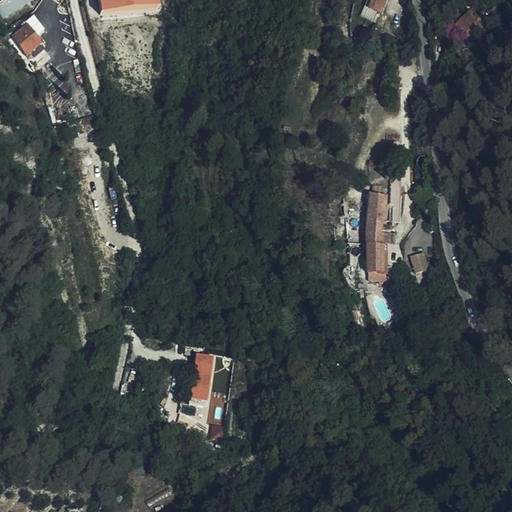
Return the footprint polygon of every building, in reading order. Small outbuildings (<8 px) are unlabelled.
[(31,1),(29,0),(8,0),(0,5),(0,12),(3,18),(31,1)] [(69,17),(65,0),(53,0),(57,19),(69,17)] [(98,0),(100,15),(159,9),(158,0),(98,0)] [(380,15),(386,0),(367,0),(364,9),(380,15)] [(478,23),(471,16),(456,30),(473,48),(480,43),(478,41),(485,34),(487,36),(496,27),(495,26),(502,19),(494,11),(487,18),(485,16),(478,23)] [(205,24),(203,18),(197,20),(199,26),(205,24)] [(42,44),(28,25),(13,37),(27,56),(42,44)] [(458,38),(448,29),(438,38),(449,48),(458,38)] [(53,64),(49,56),(37,62),(42,71),(53,64)] [(383,275),(383,257),(381,257),(382,223),(385,223),(386,197),(368,195),(365,226),(365,274),(371,274),(370,278),(377,278),(378,275),(383,275)] [(429,270),(424,255),(411,259),(416,274),(429,270)] [(436,325),(431,307),(422,309),(427,327),(436,325)] [(206,396),(210,362),(201,361),(199,377),(196,377),(194,396),(198,397),(206,397),(206,396)] [(207,397),(206,396),(206,397),(198,397),(198,407),(206,408),(207,397)] [(211,440),(224,441),(225,426),(212,425),(211,440)]
